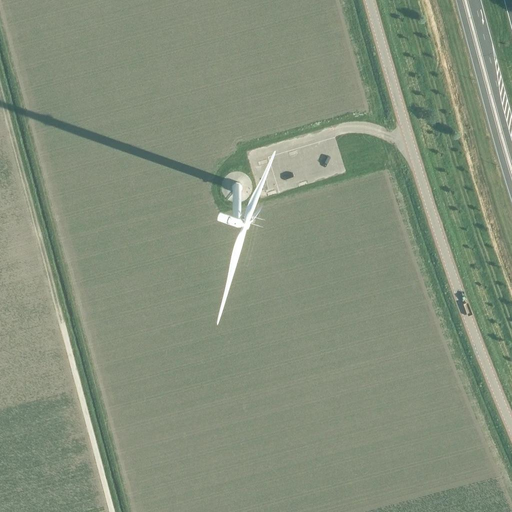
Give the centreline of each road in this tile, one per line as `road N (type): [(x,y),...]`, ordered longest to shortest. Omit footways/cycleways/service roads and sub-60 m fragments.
road 1 (unclassified): [(511,427),(415,164),(369,0)]
road 2 (trunk): [(458,0),(511,187)]
road 3 (trunk): [(471,0),(511,153)]
